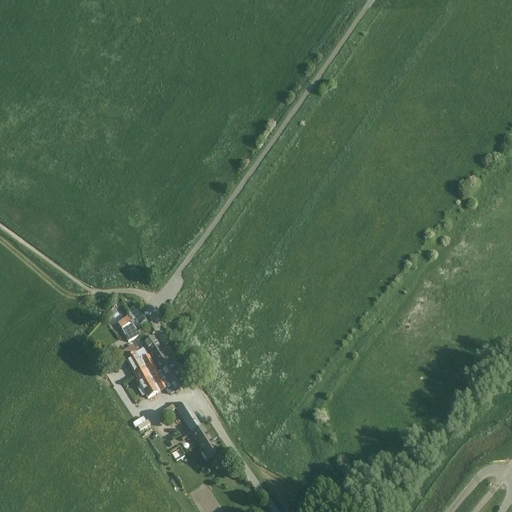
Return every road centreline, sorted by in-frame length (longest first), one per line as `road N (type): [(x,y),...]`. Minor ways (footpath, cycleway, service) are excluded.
road 1 (unclassified): [(271,511),(156,327),(155,313),(375,0)]
road 2 (unclassified): [(501,511),(510,478),(489,468),(449,511)]
